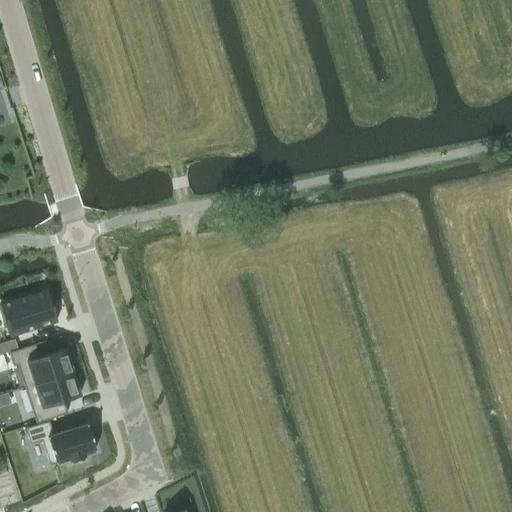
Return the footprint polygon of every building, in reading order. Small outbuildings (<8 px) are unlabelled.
[(46,293),(0,307),(0,311),(9,339),(56,324),(46,293)] [(13,339),(0,343),(0,354),(8,352),(17,349),(13,339)] [(17,349),(8,352),(12,366),(17,365),(24,387),(72,371),(64,348),(38,356),(34,344),(17,349)] [(72,371),(24,387),(35,423),(67,413),(63,401),(79,395),(72,371)] [(48,421),(25,428),(29,443),(41,439),(49,465),(68,459),(69,462),(84,458),(83,454),(95,450),(86,424),(52,434),(48,421)]
